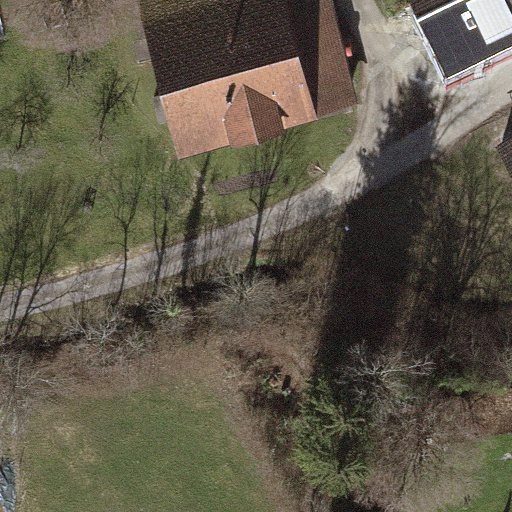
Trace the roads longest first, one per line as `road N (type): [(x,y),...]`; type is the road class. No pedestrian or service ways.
road 1 (residential): [(511,84),(359,181),(267,227),(156,269),(0,311)]
road 2 (track): [(359,181),(381,115),(379,38)]
